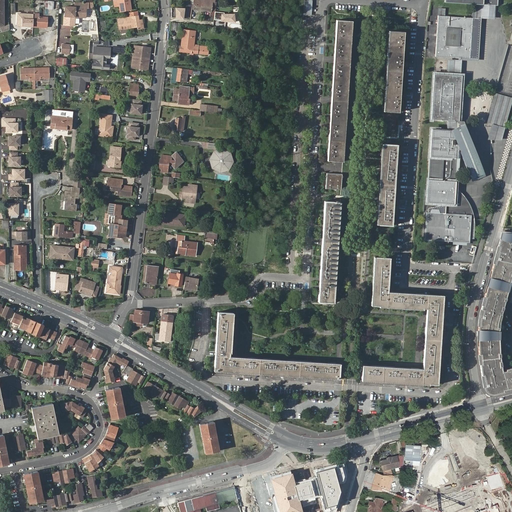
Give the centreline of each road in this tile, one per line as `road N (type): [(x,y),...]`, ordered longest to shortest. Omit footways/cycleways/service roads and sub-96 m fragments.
road 1 (residential): [(204,299),(198,358),(209,379),(435,394),(452,382),(452,286)]
road 2 (residential): [(204,299),(238,299),(269,276),(306,277),(322,5),(329,0)]
road 3 (residential): [(129,300),(164,0)]
road 4 (residential): [(405,266),(423,3)]
road 5 (residential): [(111,507),(269,463),(286,439)]
road 6 (residential): [(0,471),(89,446),(102,422),(87,399)]
road 7 (residential): [(480,407),(469,349),(481,272)]
road 8 (tertiary): [(225,403),(111,337)]
